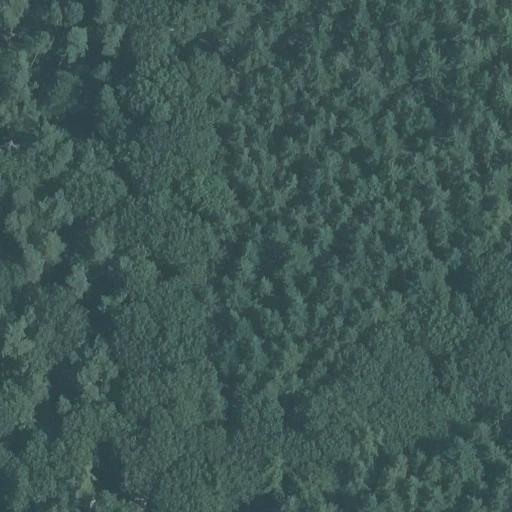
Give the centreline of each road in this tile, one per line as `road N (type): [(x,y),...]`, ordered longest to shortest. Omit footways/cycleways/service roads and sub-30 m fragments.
road 1 (track): [(171,0),(144,511)]
road 2 (track): [(185,511),(267,499),(352,469),(511,370)]
